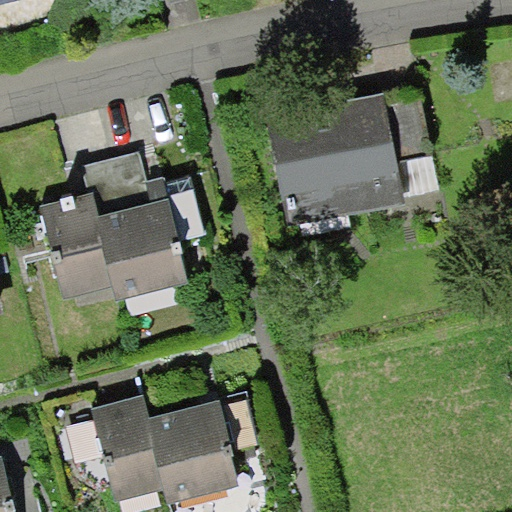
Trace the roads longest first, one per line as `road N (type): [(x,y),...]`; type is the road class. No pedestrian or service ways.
road 1 (residential): [(191,52),(342,12),(441,0)]
road 2 (residential): [(0,101),(191,52)]
